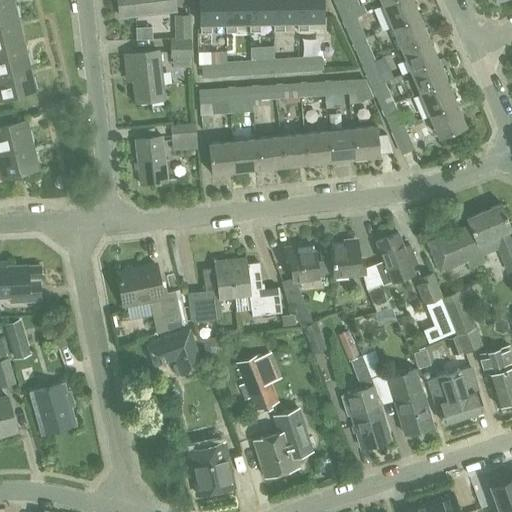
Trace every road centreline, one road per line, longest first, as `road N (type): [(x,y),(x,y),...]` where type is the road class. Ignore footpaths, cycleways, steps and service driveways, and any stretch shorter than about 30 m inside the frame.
road 1 (residential): [(111,221),(375,199),(511,154)]
road 2 (residential): [(131,509),(69,222)]
road 3 (residential): [(111,221),(85,0)]
road 4 (residential): [(311,511),(511,442)]
road 5 (residential): [(0,494),(131,509)]
